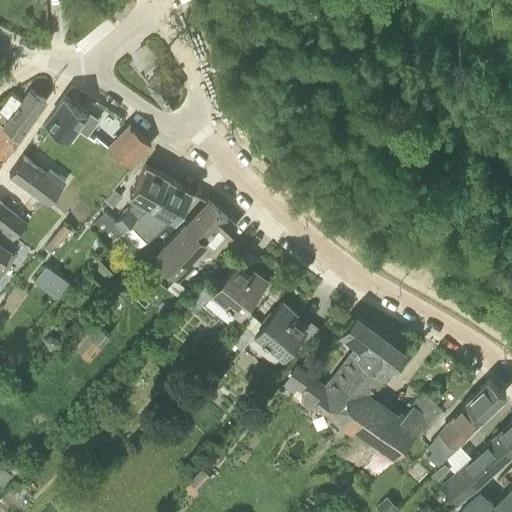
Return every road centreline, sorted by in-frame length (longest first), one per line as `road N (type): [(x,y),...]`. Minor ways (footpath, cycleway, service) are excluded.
road 1 (residential): [(511,375),(260,208),(208,146)]
road 2 (residential): [(208,146),(80,68)]
road 3 (residential): [(208,146),(197,90),(161,8)]
road 4 (residential): [(0,171),(80,68)]
